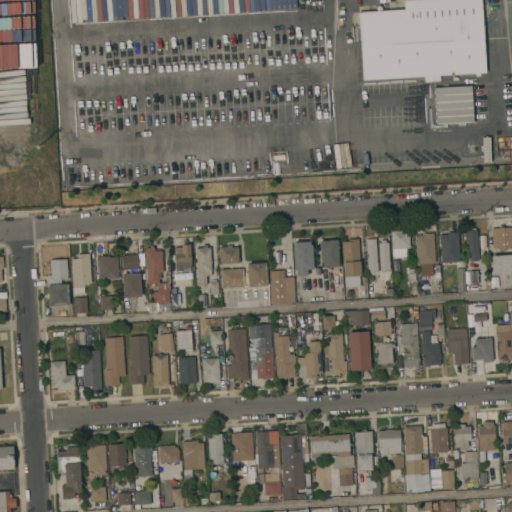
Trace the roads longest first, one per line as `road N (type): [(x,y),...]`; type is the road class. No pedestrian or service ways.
road 1 (residential): [(0,422),(511,389)]
road 2 (residential): [(0,229),(511,199)]
road 3 (residential): [(37,511),(19,229)]
